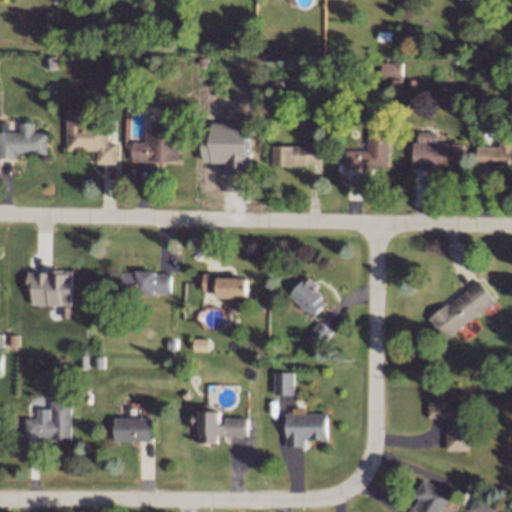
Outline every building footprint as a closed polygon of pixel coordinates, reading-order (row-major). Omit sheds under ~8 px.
[(373,39),(374,31),(387,31),(387,40),(373,39)] [(99,54),(112,53),(112,68),(99,68),(99,54)] [(378,62),(398,62),(398,75),(378,75),(378,62)] [(62,148),(62,106),(79,106),(79,122),(104,122),(104,141),(112,141),(112,161),(92,161),(92,148),(62,148)] [(130,152),(130,135),(143,135),(143,128),(153,128),(153,120),(172,121),(171,153),(130,152)] [(202,162),(223,162),(223,173),(247,174),(249,124),(203,123),(202,162)] [(340,161),(341,142),(363,143),(363,126),(383,126),(382,159),(372,158),(372,161),(340,161)] [(9,150),(9,153),(0,152),(0,127),(43,128),(42,150),(9,150)] [(415,129),(433,130),(433,139),(415,139),(415,129)] [(270,137),(313,138),(312,156),(286,156),(286,160),(270,159),(270,137)] [(494,141),(494,137),(510,138),(510,143),(511,143),(511,162),(475,162),(476,140),(494,141)] [(409,167),(410,142),(460,144),(460,167),(431,166),(430,167),(409,167)] [(237,288),(198,287),(199,268),(237,269),(237,288)] [(166,293),(151,293),(151,296),(131,295),(131,294),(127,294),(127,304),(114,304),(114,291),(116,291),(116,273),(166,274),(166,293)] [(308,310),(283,294),(299,274),(310,283),(306,286),(313,291),(310,295),(316,301),(308,310)] [(474,277),(488,295),(441,332),(427,314),(474,277)] [(25,314),(26,283),(40,283),(40,282),(44,282),(44,283),(64,284),(63,298),(69,298),(68,313),(46,313),(47,307),(41,307),(41,312),(35,312),(35,314),(25,314)] [(302,339),(316,322),(329,332),(315,349),(302,339)] [(6,343),(6,332),(15,332),(15,343),(6,343)] [(192,335),(207,336),(206,348),(191,348),(192,335)] [(171,348),(163,348),(163,339),(171,339),(171,348)] [(84,367),(76,367),(76,355),(84,355),(84,367)] [(100,369),(91,369),(91,357),(100,357),(100,369)] [(271,398),(271,376),(287,377),(287,399),(271,398)] [(200,436),(201,417),(194,417),(194,401),(219,401),(219,414),(224,414),(224,408),(243,408),(243,429),(209,428),(209,436),(200,436)] [(64,443),(44,443),(44,437),(25,437),(26,405),(31,405),(31,402),(47,402),(47,406),(65,406),(64,443)] [(447,453),(447,450),(444,450),(444,421),(426,421),(426,403),(442,403),(441,408),(466,409),(465,453),(447,453)] [(286,438),(286,405),(327,405),(326,433),(308,432),(308,439),(286,438)] [(110,443),(111,419),(150,420),(149,443),(110,443)] [(410,511),(416,501),(413,499),(419,488),(445,501),(439,511),(410,511)] [(467,511),(473,501),(495,511),(467,511)]
